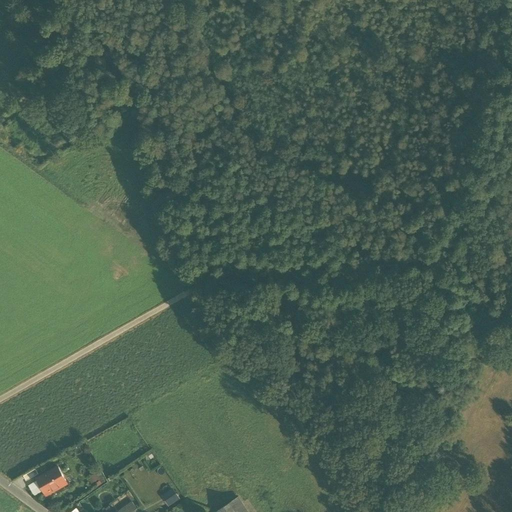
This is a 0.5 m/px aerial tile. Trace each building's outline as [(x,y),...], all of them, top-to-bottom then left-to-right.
[(58,468),(36,480),(45,495),(53,491),(55,491),(58,489),(59,488),(60,485),(66,481),(58,468)] [(31,469),(20,475),(23,480),(34,474),(31,469)] [(95,485),(100,480),(92,473),(87,478),(95,485)] [(170,484),(159,489),(166,505),(177,500),(170,484)] [(227,496),(213,505),(217,511),(231,502),(227,496)] [(247,511),(238,497),(231,502),(237,511),(247,511)] [(237,511),(231,502),(217,511),(237,511)] [(132,503),(118,511),(132,511),(137,509),(132,503)]
